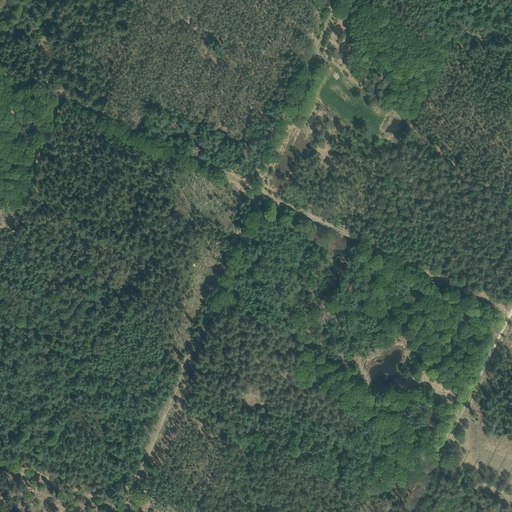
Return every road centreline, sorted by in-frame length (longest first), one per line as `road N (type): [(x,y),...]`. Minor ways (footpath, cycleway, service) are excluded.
road 1 (track): [(258,186),(452,285),(507,309),(511,301)]
road 2 (track): [(165,407),(258,186)]
road 3 (track): [(258,186),(337,0)]
road 4 (track): [(437,455),(511,311)]
road 5 (track): [(119,511),(0,462)]
